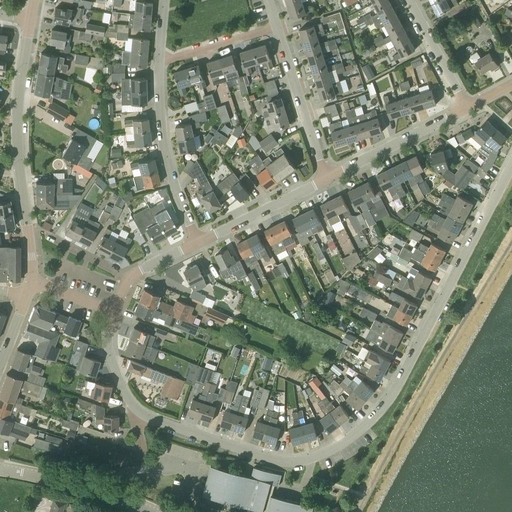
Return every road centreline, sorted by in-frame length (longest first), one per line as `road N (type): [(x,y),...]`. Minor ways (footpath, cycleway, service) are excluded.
road 1 (residential): [(132,411),(273,458),(294,460),(338,444),(362,428),(400,378),(511,162)]
road 2 (tertiary): [(27,227),(18,102),(28,19)]
road 3 (residential): [(196,243),(163,140),(160,61)]
road 4 (residential): [(323,180),(277,26)]
road 5 (residential): [(323,180),(465,109)]
road 6 (tertiary): [(149,511),(0,467)]
road 7 (residential): [(196,243),(323,180)]
road 8 (residential): [(465,109),(408,0)]
road 9 (residential): [(160,61),(277,26)]
